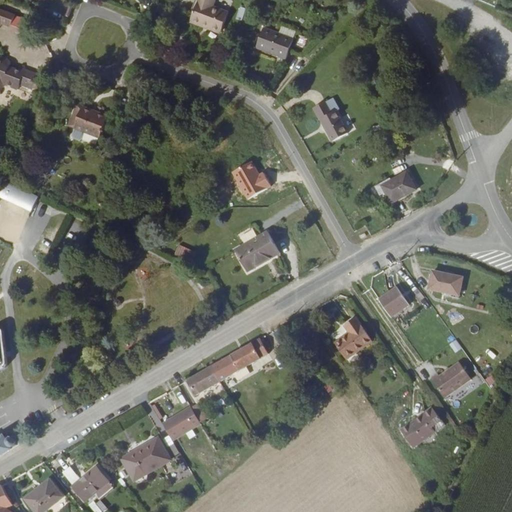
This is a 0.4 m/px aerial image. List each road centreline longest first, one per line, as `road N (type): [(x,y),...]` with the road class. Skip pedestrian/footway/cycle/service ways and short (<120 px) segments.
road 1 (unclassified): [(0,472),(354,261)]
road 2 (residential): [(354,261),(261,107),(127,52)]
road 3 (unknown): [(47,411),(81,394),(91,378),(106,313),(91,284),(34,243)]
road 4 (tertiary): [(481,177),(434,47),(399,0)]
road 5 (residential): [(127,52),(126,22),(95,11),(80,18),(70,44),(75,62),(104,73),(121,65)]
road 6 (unknown): [(354,261),(425,370),(456,359)]
road 7 (unknown): [(4,279),(13,333),(47,411)]
